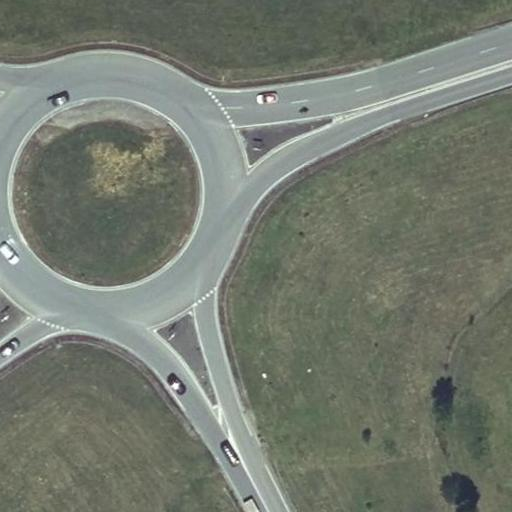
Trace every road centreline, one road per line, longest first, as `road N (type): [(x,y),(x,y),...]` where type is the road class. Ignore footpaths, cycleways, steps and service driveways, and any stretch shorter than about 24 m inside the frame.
road 1 (secondary): [(223,219),(279,165),(391,113),(511,75)]
road 2 (secondary): [(511,42),(307,101),(193,111)]
road 3 (secondary): [(102,312),(154,352),(265,504)]
road 4 (secondary): [(265,504),(207,333),(200,268)]
road 5 (secondary): [(193,111),(132,77),(63,83)]
